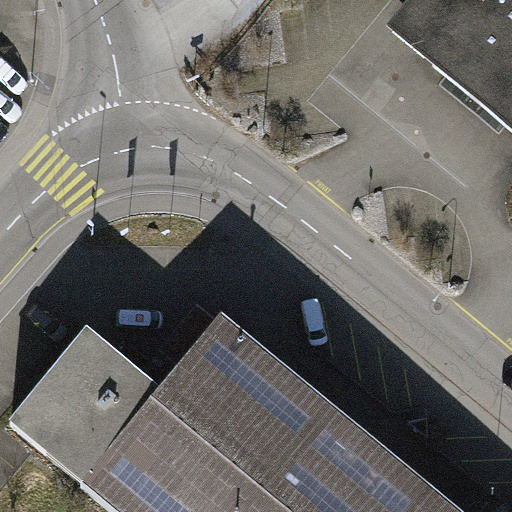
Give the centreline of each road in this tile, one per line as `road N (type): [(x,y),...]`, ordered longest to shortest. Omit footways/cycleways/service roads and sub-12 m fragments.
road 1 (residential): [(130,149),(190,152),(224,168),(317,231),(511,395)]
road 2 (residential): [(0,239),(60,176),(130,149)]
road 3 (residential): [(116,57),(186,28),(221,0)]
